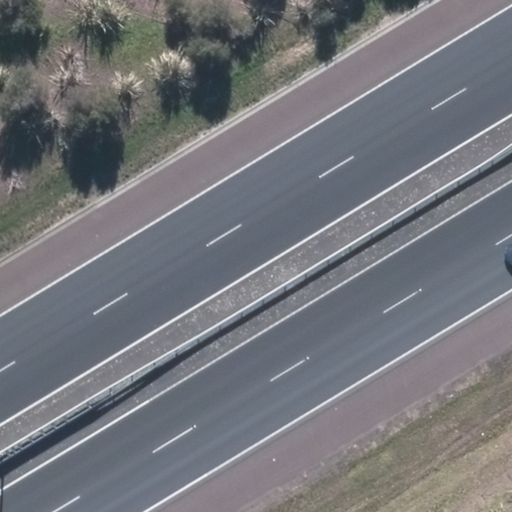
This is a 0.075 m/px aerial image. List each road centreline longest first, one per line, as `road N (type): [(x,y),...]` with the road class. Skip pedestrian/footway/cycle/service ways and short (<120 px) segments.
road 1 (motorway): [(0,346),(511,42)]
road 2 (motorway): [(511,221),(37,511)]
